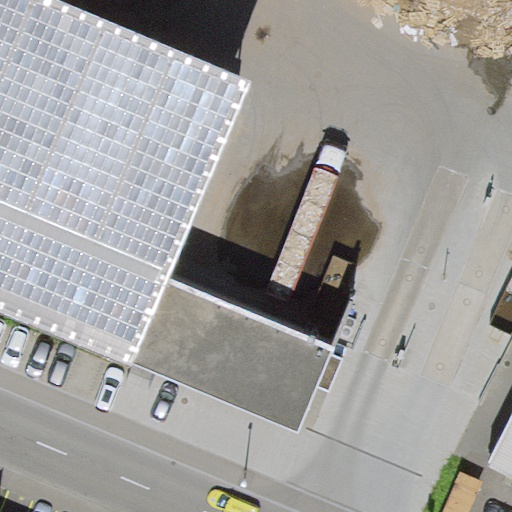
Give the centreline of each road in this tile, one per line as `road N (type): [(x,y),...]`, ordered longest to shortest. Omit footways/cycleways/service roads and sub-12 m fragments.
road 1 (unknown): [(332,511),(414,302),(426,250),(419,179),(382,80),(369,0)]
road 2 (tertiary): [(193,511),(0,430)]
